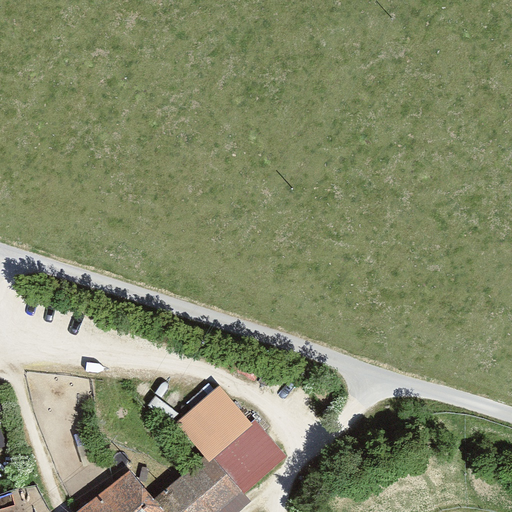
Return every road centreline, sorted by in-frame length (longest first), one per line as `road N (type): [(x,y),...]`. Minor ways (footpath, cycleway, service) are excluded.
road 1 (unclassified): [(0,249),(511,414)]
road 2 (unknown): [(271,502),(286,463),(341,416),(375,373)]
